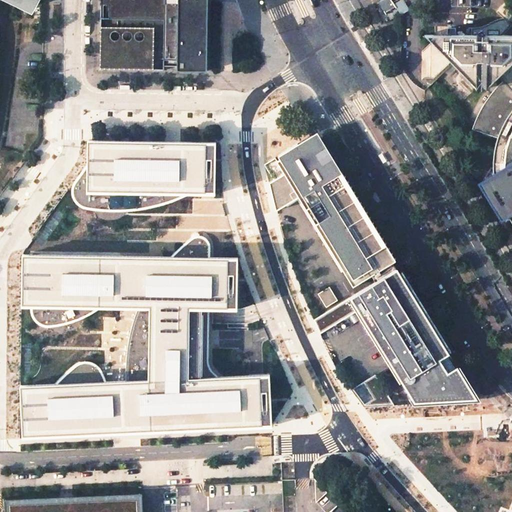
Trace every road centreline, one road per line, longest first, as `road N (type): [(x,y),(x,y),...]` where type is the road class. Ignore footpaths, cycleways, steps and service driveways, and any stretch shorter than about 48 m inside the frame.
road 1 (unclassified): [(424,511),(349,431),(310,353),(253,197),(250,106)]
road 2 (primary): [(309,67),(511,382)]
road 3 (unclassified): [(71,98),(250,106)]
road 4 (unclassified): [(0,223),(57,144),(71,98)]
